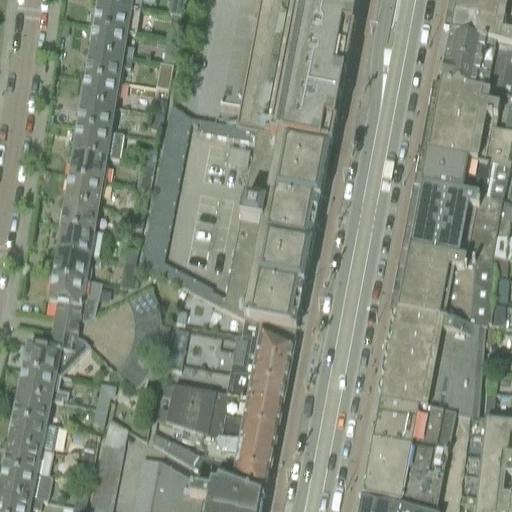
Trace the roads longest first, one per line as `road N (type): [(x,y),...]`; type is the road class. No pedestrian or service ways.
road 1 (secondary): [(386,119),(311,508)]
road 2 (residential): [(0,196),(32,0)]
road 3 (secondary): [(408,0),(386,119)]
road 4 (secondary): [(387,0),(378,49),(386,119)]
